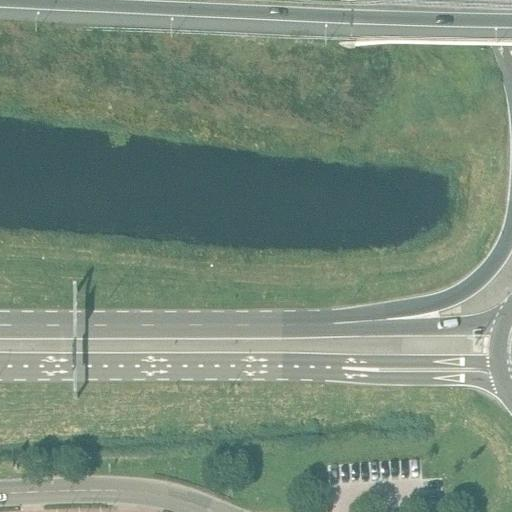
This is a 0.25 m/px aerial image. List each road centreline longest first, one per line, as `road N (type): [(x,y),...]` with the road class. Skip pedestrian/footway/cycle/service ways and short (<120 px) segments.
road 1 (motorway): [(0,0),(511,19)]
road 2 (secondary): [(0,364),(326,366)]
road 3 (secondary): [(320,323),(0,324)]
road 4 (trunk): [(511,223),(498,255),(464,289),(320,323)]
road 5 (tertiary): [(0,494),(110,487),(211,511)]
road 6 (secondary): [(506,316),(492,324),(320,323)]
road 7 (secondary): [(326,366),(463,377),(505,390)]
road 8 (secondary): [(326,366),(497,362)]
